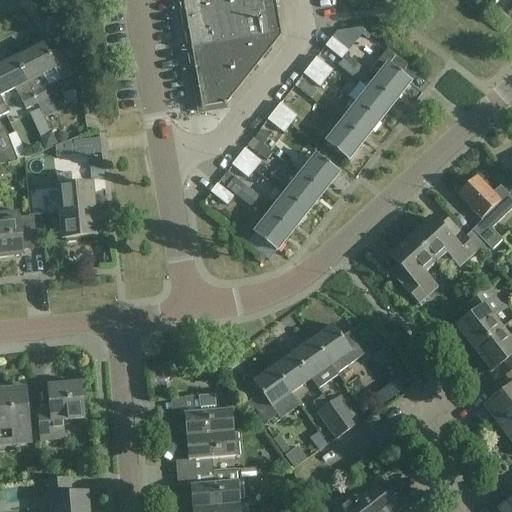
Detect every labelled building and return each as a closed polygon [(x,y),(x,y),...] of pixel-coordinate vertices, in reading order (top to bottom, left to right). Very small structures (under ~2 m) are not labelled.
[(181,0),(201,110),(201,109),(201,110),(226,106),(226,105),(226,104),(280,36),(274,0),(181,0)] [(362,31),(358,29),(341,32),(355,43),(363,32),(362,31)] [(347,53),(331,39),(325,47),(341,60),(347,53)] [(476,44),(459,61),(474,77),(491,60),(476,44)] [(43,46),(16,59),(38,105),(45,119),(56,113),(44,88),(73,74),(60,49),(48,55),(43,46)] [(388,65),(372,85),(394,103),(410,83),(400,75),(407,66),(400,61),(386,50),(379,59),(388,65)] [(347,55),(342,61),(366,81),(371,75),(347,55)] [(26,111),(38,105),(16,59),(0,67),(0,116),(8,113),(3,104),(0,97),(0,96),(15,89),(26,111)] [(309,67),(325,80),(332,72),(316,59),(309,67)] [(366,81),(342,61),(338,66),(362,85),(366,81)] [(325,80),(309,67),(303,75),(319,88),(325,80)] [(317,91),(304,82),(298,89),(311,99),(317,91)] [(356,105),(378,122),(394,103),(372,85),(356,105)] [(280,105),(274,113),(289,126),(296,118),(280,105)] [(363,142),(378,122),(356,105),(341,125),(363,142)] [(283,133),(289,126),(274,113),(267,121),(283,133)] [(363,142),(341,125),(325,144),(347,162),(363,142)] [(0,165),(18,162),(5,129),(0,131),(0,165)] [(80,154),(78,138),(54,147),(55,156),(80,154)] [(244,150),(238,158),(254,171),(260,163),(244,150)] [(299,176),(321,194),(337,174),(315,156),(299,176)] [(254,171),(238,158),(231,166),(248,179),(254,171)] [(94,168),(89,168),(91,180),(104,179),(103,167),(94,168)] [(223,178),(252,201),(256,196),(234,178),(227,173),(223,178)] [(70,174),(56,175),(56,179),(57,189),(59,215),(94,212),(92,186),(92,184),(71,186),(70,178),(70,174)] [(299,176),(284,195),(306,213),(321,194),(299,176)] [(465,238),(478,252),(484,258),(502,240),(491,229),(511,208),(511,199),(499,187),(493,193),(476,177),(457,196),(482,221),(465,238)] [(248,206),(252,201),(223,178),(219,183),(226,188),(226,189),(248,206)] [(233,198),(216,186),(210,194),(226,206),(233,198)] [(284,195),(269,214),(291,232),(306,213),(284,195)] [(94,212),(59,215),(61,241),(96,238),(94,212)] [(18,214),(0,215),(0,259),(22,258),(21,252),(31,251),(29,216),(18,217),(18,214)] [(291,232),(269,214),(253,234),(275,252),(291,232)] [(29,216),(31,251),(42,250),(40,215),(29,216)] [(478,252),(465,238),(455,227),(446,235),(432,220),(412,239),(436,265),(447,255),(459,269),(478,252)] [(436,265),(412,239),(391,257),(405,272),(395,281),(417,306),(436,290),(423,276),(436,265)] [(474,351),(500,331),(492,320),(505,310),(488,289),(461,310),(469,319),(457,329),(474,351)] [(333,326),(312,341),(330,366),(331,365),(336,373),(356,360),(363,355),(353,341),(347,333),(341,338),(333,326)] [(511,339),(509,342),(500,331),(474,351),(491,373),(504,363),(511,373),(511,371),(511,339)] [(310,380),(330,366),(312,341),(293,354),(310,380)] [(290,394),(310,380),(293,354),(273,368),(290,394)] [(253,383),(242,391),(265,424),(277,415),(271,407),(290,394),(273,368),(252,383),(253,383)] [(485,409),(505,435),(511,428),(511,371),(511,373),(486,392),(494,402),(485,409)] [(83,419),(80,384),(49,387),(51,410),(39,411),(42,442),(64,440),(62,422),(83,419)] [(0,447),(32,444),(26,389),(0,391),(0,447)] [(328,405),(347,432),(360,424),(342,396),(328,405)] [(216,411),(215,399),(183,401),(186,437),(232,433),(231,410),(216,411)] [(335,440),(347,432),(328,405),(317,413),(335,440)] [(232,433),(186,437),(188,461),(189,473),(209,471),(209,459),(217,458),(234,457),(239,456),(238,433),(232,433)] [(209,471),(189,473),(192,508),(238,505),(238,501),(242,500),(240,484),(236,485),(236,481),(235,469),(209,471)] [(70,497),(69,480),(34,483),(36,509),(52,508),(51,511),(87,511),(86,495),(70,497)] [(379,491),(370,480),(339,505),(345,511),(395,511),(402,507),(385,486),(379,491)] [(500,511),(499,511),(511,511),(511,485),(501,494),(509,504),(500,511)]
